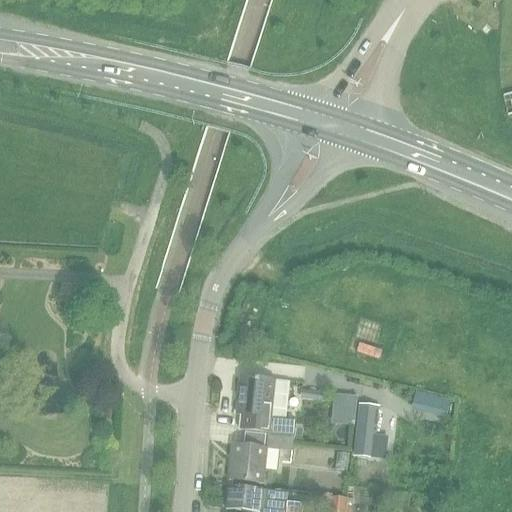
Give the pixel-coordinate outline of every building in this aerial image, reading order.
[(355,333),(353,343),(372,347),(374,337),(355,333)] [(241,377),(236,416),(269,419),(268,436),(293,439),(296,421),(284,420),(288,382),(241,377)] [(437,397),(433,415),(445,418),(450,400),(437,397)] [(360,406),(354,456),(384,459),(386,441),(374,440),(378,408),(360,406)] [(234,442),(230,481),(263,484),(265,470),(276,471),(279,450),(292,451),(293,439),(268,436),(267,438),(246,435),(245,443),(234,442)] [(230,486),(227,510),(246,511),(301,511),(303,503),(287,501),(288,492),(262,490),(230,486)] [(345,511),(347,497),(331,496),(329,511),(345,511)]
